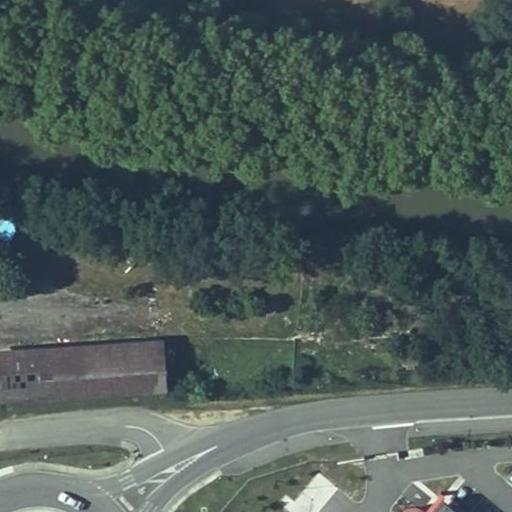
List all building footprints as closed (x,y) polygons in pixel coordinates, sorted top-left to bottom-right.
[(162,346),(61,352),(65,398),(166,392),(162,346)] [(61,352),(35,354),(39,399),(65,398),(61,352)] [(35,354),(0,355),(0,401),(39,399),(35,354)] [(385,358),(366,357),(366,368),(384,369),(385,358)] [(449,511),(436,501),(426,511),(416,511),(413,509),(406,504),(401,502),(396,502),(392,503),(387,508),(384,511),(449,511)]
